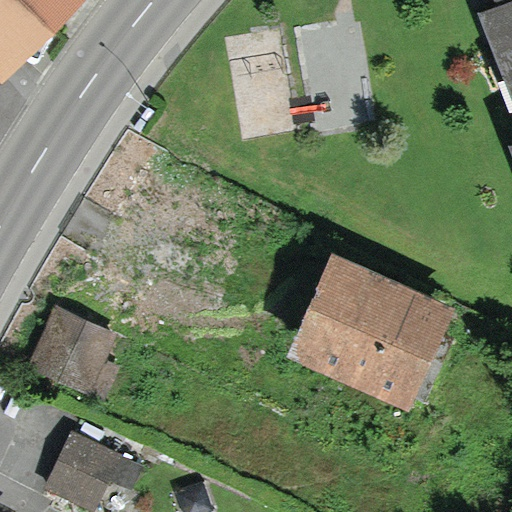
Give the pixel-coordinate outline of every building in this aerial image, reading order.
[(0,0),(0,62),(45,16),(27,0),(0,0)] [(61,0),(27,0),(45,16),(61,0)] [(511,2),(499,8),(511,41),(511,2)] [(309,347),(424,399),(451,340),(430,330),(440,308),(346,265),(309,347)] [(57,308),(32,362),(87,388),(112,333),(57,308)] [(47,484),(93,507),(118,454),(72,432),(47,484)]
